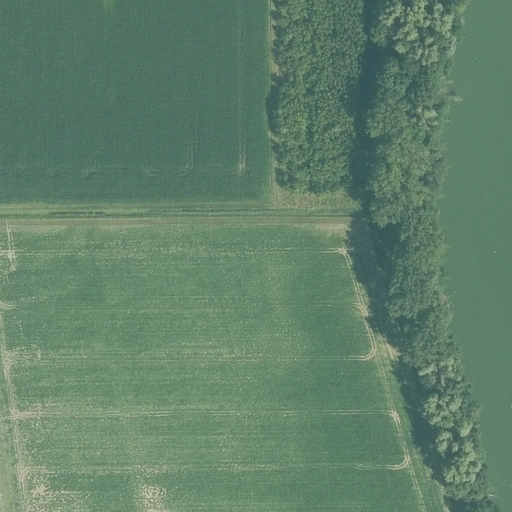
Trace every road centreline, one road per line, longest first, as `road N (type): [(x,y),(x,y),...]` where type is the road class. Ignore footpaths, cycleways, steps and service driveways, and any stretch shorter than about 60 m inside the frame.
road 1 (track): [(373,194),(376,227),(466,511)]
road 2 (track): [(374,0),(373,194)]
